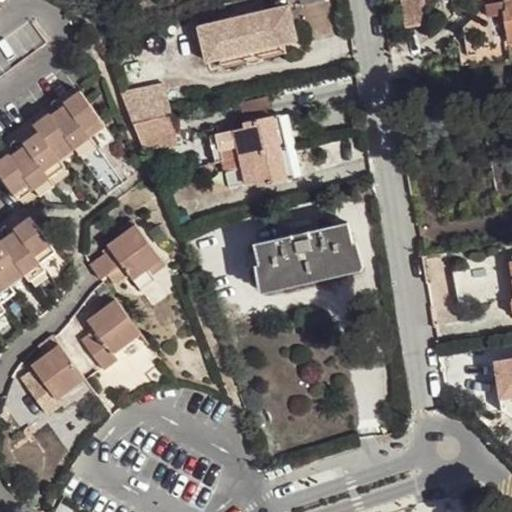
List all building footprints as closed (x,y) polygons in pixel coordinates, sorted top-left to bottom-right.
[(425,0),(401,0),(406,27),(429,23),(425,0)] [(511,0),(504,0),(495,1),(468,21),(472,46),(511,40),(511,0)] [(239,18),(199,28),(207,62),(220,59),(285,44),(297,41),(289,7),(249,16),(251,23),(241,26),(239,18)] [(249,16),(239,18),(241,26),(251,23),(249,16)] [(31,19),(0,41),(0,78),(48,43),(31,19)] [(285,44),(220,59),(222,69),(287,54),(285,44)] [(164,80),(120,90),(131,118),(170,110),(164,80)] [(0,160),(0,173),(19,199),(34,188),(39,195),(55,184),(49,176),(65,165),(60,159),(76,148),(80,154),(95,143),(86,130),(101,118),(81,91),(65,103),(66,104),(70,110),(56,120),(51,114),(51,113),(34,125),(40,132),(24,144),(25,145),(30,151),(16,161),(12,155),(10,153),(0,160)] [(56,120),(70,110),(66,104),(51,114),(56,120)] [(176,140),(170,111),(131,119),(143,147),(176,140)] [(267,116),(273,148),(281,147),(274,114),(267,116)] [(258,123),(248,125),(218,131),(230,186),(259,180),(270,177),(271,182),(280,180),(273,148),(267,116),(257,118),(258,123)] [(30,151),(25,145),(12,155),(16,161),(30,151)] [(273,148),(280,180),(288,179),(281,147),(273,148)] [(130,216),(115,227),(121,236),(136,224),(130,216)] [(55,250),(30,217),(14,228),(15,230),(20,236),(6,246),(1,240),(0,239),(0,238),(0,312),(5,309),(0,302),(15,291),(10,285),(25,274),(29,280),(45,268),(40,261),(55,250)] [(348,222),(255,243),(260,264),(263,263),(268,282),(354,263),(350,243),(352,243),(348,222)] [(91,266),(101,280),(110,273),(123,264),(127,269),(135,280),(163,260),(136,224),(121,236),(109,245),(112,250),(91,266)] [(15,230),(1,240),(6,246),(20,236),(15,230)] [(352,243),(350,243),(354,263),(268,282),(263,263),(260,264),(255,264),(259,289),(262,292),(265,293),(361,270),(364,268),(364,265),(357,242),(352,243)] [(163,260),(135,280),(142,289),(154,279),(152,276),(166,265),(163,260)] [(127,269),(123,264),(110,273),(114,278),(127,269)] [(452,272),(457,307),(492,301),(486,266),(452,272)] [(110,290),(95,302),(101,310),(116,299),(110,290)] [(82,340),(105,370),(121,358),(117,352),(128,344),(142,333),(116,299),(101,310),(88,320),(95,330),(82,340)] [(142,333),(128,344),(132,350),(135,354),(150,343),(142,333)] [(54,335),(39,346),(45,355),(60,343),(54,335)] [(86,379),(60,343),(45,355),(32,364),(40,375),(28,384),(50,414),(62,405),(58,400),(72,389),(86,379)] [(117,352),(121,358),(132,350),(128,344),(117,352)] [(511,359),(494,362),(500,399),(511,397),(511,408),(510,408),(511,409),(511,359)] [(86,379),(72,389),(76,395),(78,399),(93,388),(86,379)] [(72,389),(58,400),(62,405),(76,395),(72,389)] [(511,397),(500,399),(502,410),(511,416),(511,409),(510,408),(511,408),(511,397)] [(456,500),(457,511),(468,510),(467,504),(467,499),(456,500)] [(486,511),(486,502),(467,504),(468,510),(468,511),(486,511)]
